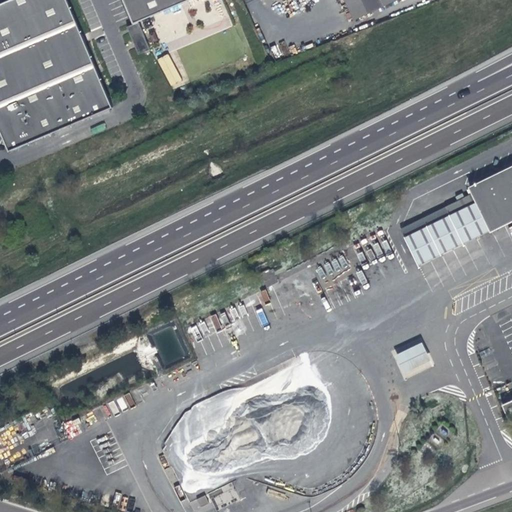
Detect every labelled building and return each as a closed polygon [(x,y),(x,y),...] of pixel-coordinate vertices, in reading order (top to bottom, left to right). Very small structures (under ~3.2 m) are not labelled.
[(0,0),(0,131),(2,136),(3,140),(9,152),(14,150),(113,107),(66,0),(0,0)] [(187,0),(121,0),(132,24),(126,27),(138,54),(149,50),(137,22),(187,0)] [(343,0),(354,22),(401,0),(343,0)] [(168,54),(157,59),(171,86),(182,81),(168,54)] [(511,220),(511,164),(469,186),(472,193),(400,229),(418,265),(490,230),(491,231),(511,220)] [(329,283),(349,265),(341,256),(332,264),(337,269),(330,276),(322,267),(316,272),(325,283),(327,281),(329,283)] [(199,357),(230,346),(224,329),(222,330),(217,315),(188,325),(199,357)] [(395,355),(404,372),(431,360),(422,342),(395,355)] [(129,393),(116,399),(122,410),(135,404),(129,393)] [(511,419),(511,398),(500,404),(507,422),(511,419)] [(112,414),(119,411),(114,400),(107,403),(112,414)] [(78,419),(64,423),(68,438),(82,434),(78,419)] [(212,495),(216,507),(237,500),(233,484),(221,488),(222,492),(212,495)] [(201,507),(197,499),(189,503),(193,510),(201,507)]
